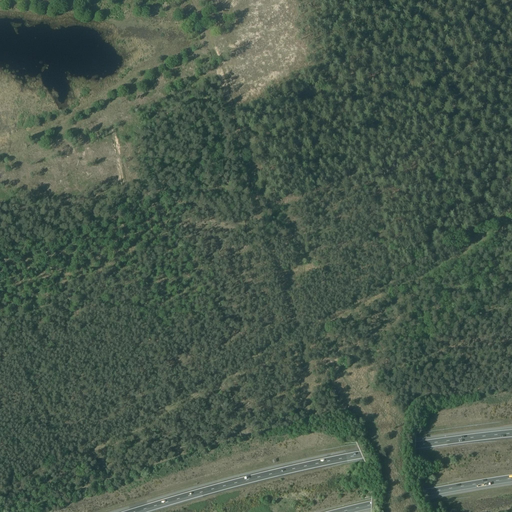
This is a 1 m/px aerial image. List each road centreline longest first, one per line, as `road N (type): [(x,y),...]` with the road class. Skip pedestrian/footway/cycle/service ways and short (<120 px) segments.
road 1 (motorway): [(511,433),(288,470),(135,511)]
road 2 (motorway): [(343,511),(511,478)]
